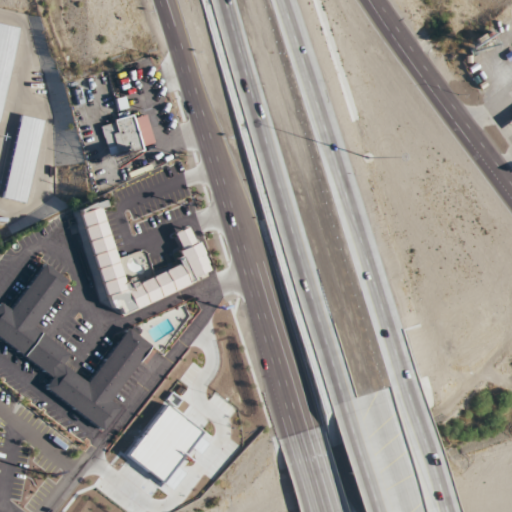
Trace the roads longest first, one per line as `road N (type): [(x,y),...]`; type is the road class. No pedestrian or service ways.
road 1 (motorway): [(227,0),(352,412)]
road 2 (motorway): [(403,396),(279,0)]
road 3 (primary): [(187,82),(297,446)]
road 4 (primary): [(511,195),(378,0)]
